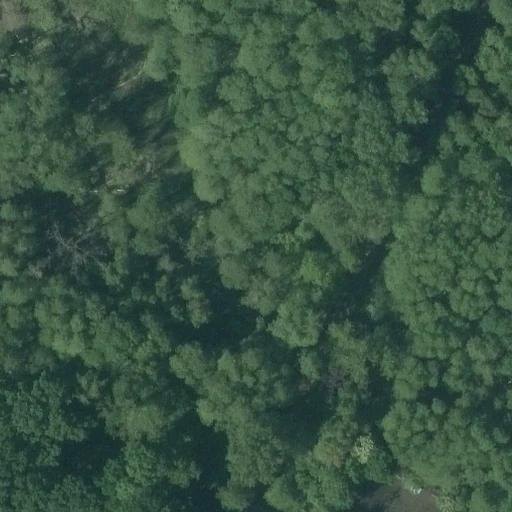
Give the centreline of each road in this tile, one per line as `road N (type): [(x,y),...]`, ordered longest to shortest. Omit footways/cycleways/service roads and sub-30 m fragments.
road 1 (track): [(243,511),(454,69)]
road 2 (track): [(0,395),(247,511)]
